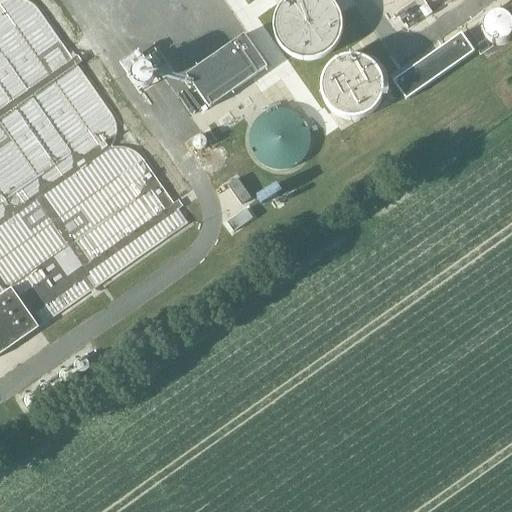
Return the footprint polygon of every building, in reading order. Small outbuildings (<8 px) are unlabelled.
[(0,296),(11,289),(39,328),(187,225),(142,160),(134,153),(124,148),(111,150),(117,138),(118,123),(37,9),(29,3),(20,0),(9,0),(1,3),(0,3),(0,296)] [(232,7),(240,21),(253,14),(245,0),(232,7)] [(280,48),(288,57),(299,63),(311,64),(323,61),(334,54),(341,44),(343,31),(342,20),(338,10),(330,2),(325,0),(292,0),(287,3),(279,12),(275,24),(275,36),(280,48)] [(508,42),(511,37),(511,23),(511,21),(505,16),(497,14),(489,17),(484,24),(482,32),(485,40),(492,45),(501,46),(508,42)] [(91,32),(105,32),(106,20),(65,19),(64,47),(90,47),(91,32)] [(461,34),(403,77),(417,96),(475,53),(461,34)] [(244,35),(185,76),(208,109),(267,69),(244,35)] [(347,123),(358,122),(369,118),(377,111),(382,101),(383,89),(381,78),(375,70),(366,63),(356,60),(346,61),(336,64),(328,71),(322,81),(320,92),(322,103),(328,112),(336,119),(347,123)] [(132,98),(137,101),(143,101),(148,98),(152,94),(153,88),(150,81),(143,76),(136,77),(130,81),(127,87),(128,93),(132,98)] [(298,93),(309,113),(320,107),(308,87),(298,93)] [(306,128),(305,125),(304,123),(302,121),(300,119),(299,118),(296,116),(294,114),(292,113),(288,112),(286,111),(283,110),(280,110),(278,110),(275,110),(272,111),(268,112),(266,113),(263,114),(261,115),(259,118),(256,121),(254,124),(253,125),(251,127),(250,131),(250,133),(249,135),(249,138),(249,139),(249,141),(249,144),(250,148),(250,151),(252,153),(253,156),(255,159),(258,162),(260,164),(263,165),(266,167),(268,168),(271,169),(275,170),(278,170),(282,170),(285,169),(288,168),(291,167),(294,166),(297,163),(299,161),(302,158),(304,156),(305,153),(307,150),(307,148),(308,146),(308,144),(309,141),(309,138),(308,135),(307,131),(306,128)] [(355,185),(373,165),(362,155),(343,175),(355,185)] [(0,355),(39,328),(11,289),(0,296),(0,355)]
